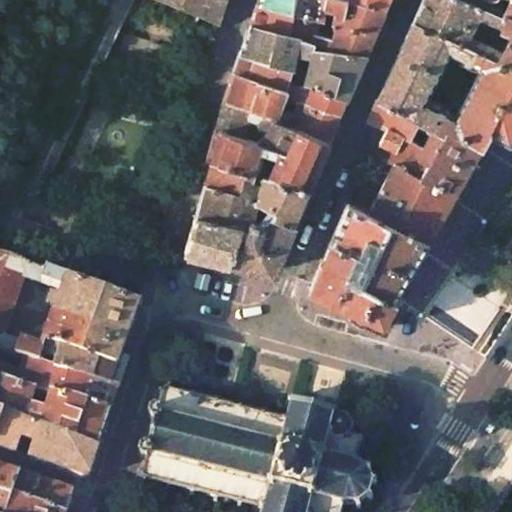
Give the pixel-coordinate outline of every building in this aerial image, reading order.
[(172,0),(199,10),(219,17),(224,0),(172,0)] [(256,0),(249,22),(314,38),(312,44),(330,46),(332,34),(314,31),(318,15),(259,0),(256,0)] [(259,0),(318,15),(323,16),(325,4),(344,8),(346,0),(259,0)] [(336,19),(377,28),(387,6),(366,0),(346,0),(344,8),(325,4),(323,16),(336,19)] [(419,0),(413,16),(456,34),(460,35),(479,0),(419,0)] [(479,0),(460,35),(511,60),(511,26),(509,30),(504,28),(505,20),(510,11),(505,9),(486,0),(479,0)] [(210,32),(213,33),(219,17),(215,16),(210,32)] [(413,16),(379,94),(417,112),(426,97),(449,48),(456,34),(413,16)] [(330,46),(368,51),(377,28),(336,19),(332,34),(330,46)] [(296,48),(310,53),(312,44),(314,38),(249,22),(239,50),(292,65),(296,48)] [(463,99),(456,112),(451,108),(449,106),(440,101),(437,100),(433,100),(426,97),(417,112),(430,118),(445,125),(482,143),(490,128),(511,85),(511,60),(460,35),(456,34),(449,48),(457,51),(457,53),(460,55),(469,60),(472,61),(476,61),(480,63),(463,99)] [(304,78),(348,96),(368,51),(330,46),(312,44),(310,53),(306,70),(304,76),(304,78)] [(290,70),(292,65),(239,50),(232,70),(286,95),(288,80),(290,70)] [(290,70),(304,76),(306,70),(292,65),(290,70)] [(282,105),(286,95),(232,70),(223,97),(252,106),(283,118),(298,125),(329,140),(341,112),(303,101),(300,106),(304,108),(301,113),(282,105)] [(303,101),(341,112),(348,96),(304,78),(301,85),(288,80),(286,95),(303,101)] [(511,135),(511,85),(490,128),(507,137),(511,135)] [(377,124),(367,149),(393,160),(457,189),(466,171),(431,155),(423,143),(411,136),(418,122),(426,127),(430,118),(417,112),(379,94),(367,121),(377,124)] [(214,126),(289,146),(298,125),(283,118),(252,106),(223,97),(214,126)] [(470,163),(435,148),(445,125),(430,118),(426,127),(430,129),(423,143),(431,155),(466,171),(470,163)] [(278,168),(310,187),(329,140),(298,125),(289,146),(214,126),(211,137),(206,156),(211,157),(255,168),(263,170),(275,173),(278,168)] [(435,148),(470,163),(482,143),(445,125),(435,148)] [(390,168),(369,210),(396,223),(428,239),(457,189),(393,160),(367,149),(359,169),(373,173),(378,162),(390,168)] [(252,177),(255,168),(211,157),(204,179),(253,196),(256,194),(260,179),(252,177)] [(267,197),(275,205),(272,211),(296,220),(303,203),(310,187),(278,168),(275,173),(263,170),(260,179),(256,194),(257,193),(258,193),(259,192),(260,192),(261,192),(263,193),(264,193),(265,194),(266,195),(267,196),(267,197)] [(372,182),(356,177),(346,198),(362,206),(371,190),(372,182)] [(253,196),(204,179),(195,211),(238,220),(252,214),(253,196)] [(310,288),(351,306),(349,309),(354,313),(353,314),(381,327),(384,328),(385,327),(386,327),(388,325),(400,302),(401,299),(396,296),(428,239),(396,223),(369,210),(362,206),(346,198),(310,288)] [(184,249),(227,260),(234,233),(237,225),(238,220),(195,211),(187,240),(184,249)] [(234,233),(227,260),(273,272),(296,220),(272,211),(263,218),(252,214),(238,220),(237,225),(244,227),(243,233),(234,233)] [(27,360),(110,387),(139,307),(93,288),(44,270),(4,257),(0,255),(0,351),(6,353),(27,360)] [(136,305),(139,307),(148,279),(145,278),(136,305)] [(453,281),(430,321),(476,346),(498,306),(453,281)] [(0,380),(2,382),(0,389),(0,412),(3,414),(39,428),(97,450),(108,417),(117,389),(110,387),(27,360),(23,373),(19,371),(2,366),(6,353),(0,351),(0,380)] [(218,498),(237,503),(236,507),(241,508),(242,504),(263,510),(262,511),(342,511),(344,505),(354,505),(356,510),(361,508),(359,503),(366,498),(370,501),(373,497),(369,493),(371,485),(376,484),(376,479),(371,480),(367,472),(371,468),(368,465),(364,468),(355,463),(360,442),(364,440),(362,436),(357,439),(348,436),(352,428),(354,428),(354,424),(351,424),(346,417),(347,414),(344,413),(343,416),(334,413),(338,412),(336,408),(330,412),(295,403),(291,397),(287,399),(291,405),(287,420),(265,414),(266,410),(261,409),(260,413),(242,408),(243,404),(238,403),(237,407),(218,402),(219,398),(215,397),(214,401),(195,396),(195,392),(191,391),(190,395),(170,390),(171,386),(168,385),(167,389),(163,391),(159,389),(158,393),(162,395),(158,408),(156,407),(154,407),(153,407),(152,408),(151,408),(150,410),(149,412),(149,415),(149,416),(151,419),(153,420),(155,420),(152,431),(148,446),(147,445),(144,445),(142,446),(141,448),(139,450),(139,454),(140,456),(142,458),(144,459),(145,459),(142,471),(138,470),(137,474),(141,475),(143,479),(141,481),(146,484),(148,480),(166,485),(165,489),(170,490),(171,486),(190,491),(189,495),(193,496),(195,492),(206,495),(213,497),(212,501),(217,502),(218,498)] [(29,458),(28,460),(82,478),(89,476),(97,450),(39,428),(3,414),(0,421),(0,449),(18,456),(19,454),(16,453),(21,440),(36,445),(32,458),(29,458)] [(0,468),(0,511),(5,511),(11,497),(19,475),(0,468)] [(72,493),(19,475),(11,497),(54,511),(65,511),(68,506),(72,493)] [(54,511),(11,497),(5,511),(54,511)]
